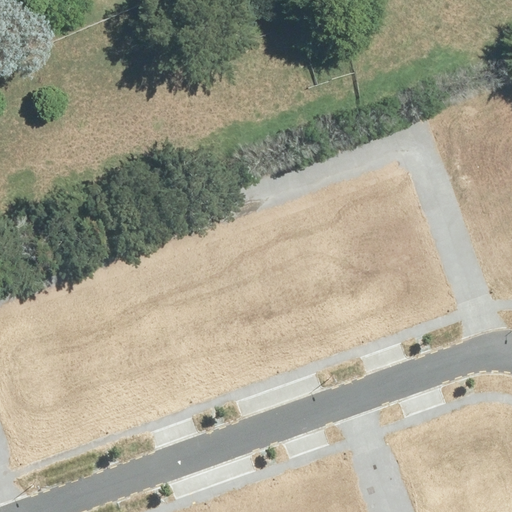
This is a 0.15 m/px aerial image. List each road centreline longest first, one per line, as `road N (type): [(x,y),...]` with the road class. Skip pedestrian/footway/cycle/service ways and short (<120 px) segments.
road 1 (residential): [(0,286),(412,134),(493,350)]
road 2 (residential): [(349,397),(26,511)]
road 3 (residential): [(493,350),(349,397)]
road 4 (residential): [(349,397),(390,511)]
